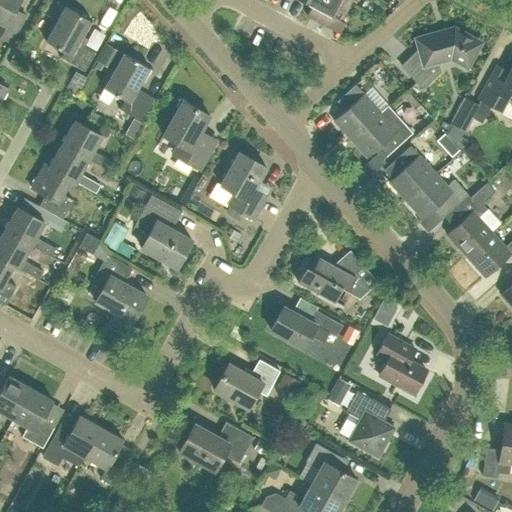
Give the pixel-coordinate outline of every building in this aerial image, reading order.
[(19,0),(0,0),(0,36),(11,42),(25,16),(14,9),(19,0)] [(300,0),(311,6),(306,15),(339,32),(345,22),(339,19),(349,0),(300,0)] [(91,21),(64,6),(45,40),(63,51),(59,57),(84,71),(95,52),(78,42),(91,21)] [(477,39),(458,29),(451,31),(451,32),(438,36),(433,32),(419,36),(416,42),(418,50),(401,65),(422,87),(439,71),(436,61),(456,56),(470,64),(479,47),(477,39)] [(149,67),(123,52),(103,87),(124,99),(119,109),(141,121),(154,98),(137,89),(149,67)] [(491,74),(478,99),(501,112),(504,106),(503,106),(507,99),(511,102),(511,64),(508,71),(496,65),(491,74)] [(81,97),(91,79),(80,73),(70,91),(81,97)] [(333,120),(349,138),(380,111),(355,84),(336,101),(344,110),(333,120)] [(478,105),(464,98),(446,132),(459,139),(478,105)] [(209,115),(182,99),(162,134),(183,146),(177,157),(199,169),(214,143),(198,134),(209,115)] [(380,111),(349,138),(366,157),(378,147),(386,156),(412,132),(388,106),(380,112),(380,111)] [(88,158),(108,169),(112,161),(92,150),(101,135),(74,120),(61,143),(88,158)] [(61,143),(48,165),(48,166),(71,179),(70,179),(75,182),(75,181),(95,192),(99,184),(80,173),(88,158),(61,143)] [(405,200),(435,173),(410,145),(391,162),(399,171),(388,181),(405,200)] [(266,167),(238,151),(219,184),(234,192),(227,204),(253,219),(265,196),(253,189),(266,167)] [(62,194),(70,179),(71,179),(48,166),(48,165),(44,163),(30,187),(44,194),(38,205),(62,219),(73,199),(62,194)] [(435,173),(405,200),(421,218),(433,208),(441,217),(467,194),(454,179),(446,185),(435,173)] [(465,255),(491,231),(478,217),(487,209),(481,203),(494,191),(486,182),(467,199),(475,208),(446,234),(465,255)] [(181,212),(151,195),(135,225),(149,233),(140,247),(175,267),(191,239),(171,228),(181,212)] [(17,206),(4,229),(31,244),(31,245),(50,256),(55,248),(35,237),(44,221),(17,206)] [(496,233),(506,225),(493,209),(483,216),(496,233)] [(31,244),(4,229),(0,235),(0,257),(13,265),(18,268),(38,279),(42,271),(22,260),(31,245),(31,244)] [(491,231),(465,255),(484,276),(510,252),(491,231)] [(58,248),(54,258),(68,264),(73,254),(58,248)] [(378,281),(349,249),(333,264),(318,256),(314,263),(308,260),(297,281),(333,301),(342,286),(360,297),(378,281)] [(131,267),(106,254),(93,278),(103,284),(94,301),(113,311),(106,324),(124,334),(146,295),(123,282),(131,267)] [(5,280),(13,265),(0,257),(0,302),(5,305),(15,286),(5,280)] [(511,283),(500,294),(511,307),(511,283)] [(310,320),(283,306),(270,329),(303,347),(310,334),(323,342),(329,331),(336,336),(342,324),(316,310),(310,320)] [(415,348),(387,333),(377,353),(387,358),(378,374),(397,385),(398,383),(413,391),(426,369),(409,359),(415,348)] [(279,370),(258,358),(250,374),(228,362),(220,375),(222,376),(215,390),(247,408),(257,390),(266,395),(279,370)] [(0,411),(12,418),(30,387),(8,375),(0,389),(0,411)] [(52,399),(30,387),(12,418),(26,426),(21,436),(42,447),(54,426),(41,419),(52,399)] [(390,408),(357,390),(345,411),(348,413),(340,429),(341,433),(349,438),(347,440),(377,456),(394,426),(383,420),(390,408)] [(84,456),(100,426),(78,414),(68,432),(58,427),(42,454),(57,462),(60,455),(77,465),(83,455),(84,456)] [(253,436),(225,421),(217,435),(194,422),(178,450),(213,470),(222,453),(238,462),(253,436)] [(509,462),(511,462),(511,423),(503,423),(499,449),(485,447),(482,474),(496,476),(497,471),(508,473),(509,462)] [(122,439),(100,426),(84,456),(105,468),(100,477),(111,483),(122,463),(112,457),(122,439)] [(272,445),(258,438),(253,448),(266,455),(272,445)] [(318,469),(311,483),(343,501),(356,478),(335,466),(341,456),(315,442),(305,461),(318,469)] [(260,505),(266,508),(272,511),(337,511),(343,501),(311,483),(303,497),(289,489),(284,497),(275,492),(265,495),(260,505)]
